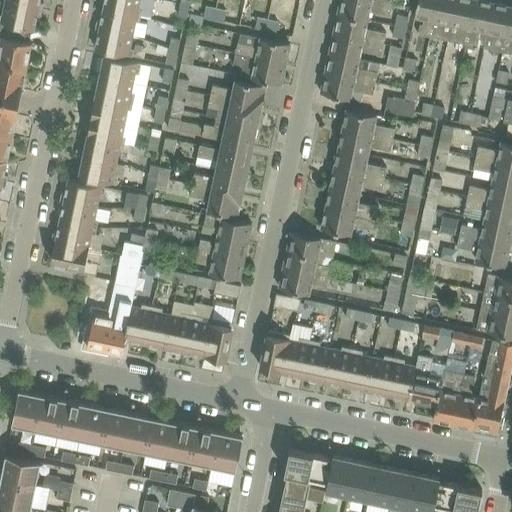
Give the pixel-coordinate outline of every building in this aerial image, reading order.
[(42,14),(43,8),(6,0),(5,0),(3,13),(0,12),(0,20),(28,26),(35,27),(38,13),(42,14)] [(140,7),(141,0),(105,0),(104,6),(142,14),(144,8),(140,7)] [(393,3),(379,0),(340,0),(339,7),(369,14),(370,10),(391,14),(393,3)] [(430,36),(437,0),(418,0),(415,15),(423,17),(422,23),(420,22),(418,33),(430,36)] [(448,39),(456,0),(437,0),(430,35),(437,37),(448,39)] [(466,43),(475,0),(456,0),(448,39),(466,43)] [(493,0),(475,0),(466,43),(478,45),(480,34),(477,34),(479,28),(488,30),(494,0),(493,0)] [(503,49),(511,6),(511,3),(494,0),(488,30),(489,31),(485,45),(503,49)] [(187,16),(190,3),(181,1),(178,14),(187,16)] [(215,19),(217,7),(206,4),(203,16),(215,19)] [(141,20),(142,14),(104,6),(101,20),(97,19),(96,26),(134,33),(137,20),(141,20)] [(511,6),(503,49),(511,51),(511,6)] [(239,24),(242,12),(217,7),(215,19),(239,24)] [(367,26),(369,18),(369,14),(339,7),(339,10),(335,26),(384,37),(385,30),(367,26)] [(406,26),(408,16),(397,14),(395,24),(406,26)] [(267,30),(269,18),(258,15),(255,27),(267,30)] [(277,20),(269,18),(267,30),(275,31),(277,20)] [(0,58),(27,64),(31,41),(25,40),(28,26),(0,20),(0,36),(2,37),(0,44),(0,58)] [(404,37),(406,26),(395,24),(393,34),(404,37)] [(131,47),(134,33),(96,26),(95,32),(99,33),(96,47),(134,55),(135,48),(131,47)] [(381,52),(384,37),(335,26),(331,46),(361,53),(362,48),(381,52)] [(188,30),(185,40),(198,43),(200,33),(188,30)] [(287,62),(291,42),(240,31),(236,51),(287,62)] [(177,51),(180,38),(172,36),(169,49),(177,51)] [(194,64),(198,43),(185,40),(181,61),(194,64)] [(398,66),(402,46),(390,43),(386,63),(398,66)] [(331,46),(326,70),(376,81),(378,71),(369,69),(371,60),(360,58),(361,53),(331,46)] [(175,64),(177,51),(169,49),(166,62),(175,64)] [(282,83),(287,62),(236,51),(233,63),(243,65),(241,74),(282,83)] [(140,72),(142,61),(104,53),(100,74),(134,81),(136,72),(140,72)] [(416,58),(406,56),(403,67),(414,69),(416,58)] [(27,64),(0,58),(0,131),(12,134),(17,112),(17,108),(19,100),(21,92),(22,88),(27,64)] [(165,66),(162,79),(171,80),(174,68),(165,66)] [(498,68),(495,80),(507,83),(509,70),(498,68)] [(326,70),(321,90),(351,97),(362,99),(364,90),(374,92),(376,81),(326,70)] [(132,91),(134,81),(100,74),(96,94),(134,102),(136,92),(132,91)] [(178,76),(176,85),(188,88),(190,78),(178,76)] [(266,84),(237,77),(235,87),(212,83),(210,92),(262,104),(266,84)] [(418,90),(420,81),(409,78),(407,87),(418,90)] [(176,85),(174,95),(186,97),(188,88),(176,85)] [(413,115),(418,90),(407,87),(405,99),(387,95),(384,109),(413,115)] [(257,124),(262,104),(210,92),(208,105),(218,107),(216,115),(257,124)] [(129,108),(133,109),(134,102),(96,94),(93,108),(89,107),(88,113),(126,121),(129,108)] [(166,108),(168,95),(159,94),(156,106),(166,108)] [(503,108),(505,97),(493,95),(491,106),(503,108)] [(432,115),(435,103),(423,101),(421,112),(432,115)] [(452,107),(435,103),(432,115),(450,119),(452,107)] [(163,121),(166,108),(156,106),(153,119),(163,121)] [(501,119),(503,108),(491,106),(488,117),(501,119)] [(347,107),(343,127),(392,138),(395,127),(375,123),(377,114),(347,107)] [(511,109),(506,108),(503,120),(511,122),(511,109)] [(469,123),(472,112),(461,109),(459,120),(469,123)] [(479,125),(482,114),(472,112),(469,123),(479,125)] [(123,135),(126,121),(88,113),(87,120),(91,121),(88,134),(126,142),(127,136),(123,135)] [(223,137),(222,142),(221,147),(200,142),(198,154),(219,158),(217,167),(246,173),(250,153),(252,148),(253,144),(257,124),(216,115),(214,123),(205,121),(202,133),(223,137)] [(170,116),(168,125),(180,128),(182,118),(170,116)] [(443,123),(438,146),(450,148),(454,125),(443,123)] [(157,149),(162,128),(152,126),(148,148),(157,149)] [(390,148),(392,138),(343,127),(338,146),(368,153),(370,144),(390,148)] [(0,158),(7,159),(12,134),(0,131),(0,158)] [(422,133),(420,143),(431,146),(433,135),(422,133)] [(123,152),(126,142),(88,134),(84,154),(117,161),(120,152),(123,152)] [(165,135),(161,155),(173,158),(177,138),(165,135)] [(511,161),(511,141),(502,139),(500,148),(478,144),(476,154),(511,161)] [(429,156),(431,146),(420,143),(418,154),(429,156)] [(367,162),(368,153),(338,146),(334,166),(384,177),(386,166),(367,162)] [(438,146),(436,156),(448,158),(450,148),(438,146)] [(116,171),(117,161),(84,154),(80,175),(117,183),(119,172),(116,171)] [(511,182),(511,161),(476,154),(474,167),(495,171),(493,178),(511,182)] [(7,159),(0,158),(0,178),(7,180),(9,174),(4,173),(7,159)] [(151,163),(148,176),(158,178),(159,176),(161,165),(151,163)] [(169,178),(171,167),(161,165),(159,176),(169,178)] [(382,187),(384,177),(334,166),(330,186),(360,193),(362,183),(382,187)] [(242,193),(246,173),(217,167),(215,175),(194,170),(191,183),(242,193)] [(413,172),(411,182),(423,185),(425,175),(413,172)] [(431,175),(429,185),(441,188),(443,178),(431,175)] [(156,186),(158,178),(148,176),(145,189),(154,191),(155,191),(156,186)] [(167,188),(169,178),(159,176),(158,178),(156,186),(167,188)] [(105,192),(106,185),(69,177),(66,191),(62,191),(61,197),(98,205),(101,191),(105,192)] [(511,203),(511,182),(493,178),(491,187),(469,183),(467,193),(511,203)] [(411,182),(408,192),(420,195),(423,185),(411,182)] [(237,214),(242,193),(191,183),(189,192),(210,197),(208,207),(237,214)] [(429,185),(427,195),(439,198),(441,188),(429,185)] [(358,200),(360,193),(330,186),(325,206),(375,217),(378,204),(358,200)] [(145,206),(148,193),(139,191),(136,205),(145,206)] [(511,223),(511,203),(467,193),(465,206),(486,210),(485,218),(511,223)] [(95,218),(98,205),(61,197),(59,204),(63,204),(60,218),(98,226),(99,219),(95,218)] [(152,200),(150,210),(162,213),(164,202),(152,200)] [(143,220),(145,206),(136,205),(134,218),(143,220)] [(432,227),(437,208),(424,205),(420,225),(432,227)] [(373,227),(375,217),(325,206),(321,225),(351,232),(353,223),(373,227)] [(405,211),(403,221),(414,224),(417,213),(405,211)] [(206,212),(204,224),(215,226),(215,224),(220,225),(218,234),(249,240),(253,221),(222,215),(206,212)] [(97,232),(98,226),(60,218),(58,231),(54,231),(52,237),(90,245),(93,231),(97,232)] [(510,244),(511,232),(511,223),(485,218),(483,227),(461,222),(459,233),(510,244)] [(412,234),(414,224),(403,221),(401,231),(412,234)] [(430,238),(432,227),(420,225),(418,235),(430,238)] [(158,229),(147,226),(145,234),(146,234),(146,236),(156,238),(158,229)] [(334,252),(337,240),(292,230),(288,248),(317,255),(318,246),(324,247),(323,250),(334,252)] [(144,244),(146,236),(146,234),(145,234),(132,231),(130,240),(126,239),(123,251),(122,256),(141,260),(143,248),(144,244)] [(505,264),(510,244),(459,233),(457,245),(478,249),(476,257),(505,264)] [(201,237),(198,249),(245,259),(249,240),(218,234),(216,243),(211,242),(212,239),(201,237)] [(154,250),(156,238),(146,236),(144,244),(143,248),(154,250)] [(87,258),(90,245),(52,237),(51,244),(55,244),(52,259),(57,260),(56,264),(66,266),(67,262),(78,264),(78,268),(97,272),(99,261),(87,258)] [(288,248),(284,267),(329,277),(332,265),(320,262),(320,264),(315,263),(317,255),(288,248)] [(198,249),(196,259),(207,262),(208,259),(213,260),(211,271),(241,277),(245,259),(198,249)] [(395,252),(392,263),(405,266),(407,254),(395,252)] [(131,303),(138,274),(139,271),(141,261),(141,260),(122,256),(116,280),(109,313),(96,310),(88,344),(122,352),(125,338),(123,338),(127,322),(131,303)] [(159,275),(161,266),(148,263),(146,272),(159,275)] [(411,264),(409,275),(422,277),(424,267),(411,264)] [(161,266),(159,275),(172,278),(174,269),(161,266)] [(284,267),(280,285),(308,291),(311,282),(316,283),(315,285),(326,288),(329,277),(284,267)] [(399,292),(403,273),(391,271),(387,289),(399,292)] [(188,272),(186,281),(200,284),(202,275),(188,272)] [(511,276),(503,275),(488,272),(484,290),(511,295),(511,276)] [(202,275),(200,284),(215,287),(217,279),(202,275)] [(431,298),(434,280),(422,277),(409,275),(406,293),(418,295),(431,298)] [(215,287),(215,290),(237,295),(240,283),(217,279),(215,287)] [(387,289),(384,301),(397,303),(399,292),(387,289)] [(511,315),(511,295),(484,290),(480,309),(511,315)] [(299,307),(301,297),(279,292),(276,303),(299,307)] [(414,314),(418,295),(406,293),(402,312),(414,314)] [(316,309),(318,300),(305,297),(303,306),(316,309)] [(331,302),(318,300),(316,309),(329,312),(331,302)] [(145,342),(153,304),(142,301),(142,305),(131,303),(127,322),(123,338),(125,338),(145,342)] [(165,346),(173,312),(162,310),(163,306),(153,304),(145,342),(165,346)] [(359,318),(360,309),(347,306),(346,315),(359,318)] [(374,312),(360,309),(359,318),(372,321),(374,312)] [(511,334),(511,315),(480,309),(476,327),(511,334)] [(185,351),(193,312),(182,310),(181,314),(173,312),(165,346),(185,351)] [(205,355),(213,317),(193,312),(185,351),(205,355)] [(401,327),(403,318),(390,315),(388,324),(401,327)] [(234,321),(232,320),(213,317),(205,355),(225,359),(234,321)] [(416,321),(403,318),(401,327),(414,330),(416,321)] [(451,339),(453,329),(426,323),(423,335),(438,338),(437,343),(450,346),(451,340),(451,339)] [(282,371),(289,337),(290,333),(269,328),(261,366),(282,371)] [(470,344),(472,333),(453,329),(451,339),(451,340),(470,344)] [(472,333),(470,344),(467,357),(479,359),(484,336),(472,333)] [(302,375),(310,337),(300,335),(299,339),(289,337),(282,371),(302,375)] [(323,380),(331,345),(320,343),(321,340),(310,337),(302,375),(323,380)] [(497,430),(511,361),(511,341),(492,337),(481,387),(482,387),(472,426),(474,426),(474,425),(497,430)] [(344,384),(352,346),(342,344),(342,348),(331,345),(323,380),(344,384)] [(366,389),(373,354),(362,351),(362,349),(352,346),(344,384),(366,389)] [(437,404),(443,375),(430,372),(433,354),(419,351),(416,363),(414,369),(408,398),(437,404)] [(387,393),(395,355),(385,353),(384,356),(373,354),(366,389),(387,393)] [(414,369),(416,363),(405,361),(406,357),(395,355),(387,393),(408,398),(414,369)] [(453,422),(464,371),(445,367),(443,375),(437,404),(434,418),(453,422)] [(482,387),(481,387),(479,393),(471,391),(475,374),(464,371),(453,422),(472,426),(482,387)] [(37,428),(44,392),(20,387),(12,423),(37,428)] [(66,397),(44,392),(37,428),(59,432),(66,397)] [(66,397),(59,432),(81,437),(88,402),(66,397)] [(88,402),(81,437),(102,441),(110,406),(88,402)] [(110,406),(102,441),(124,446),(132,411),(110,406)] [(132,411),(124,446),(146,450),(154,415),(132,411)] [(168,455),(176,420),(154,415),(146,450),(168,455)] [(176,420),(168,455),(190,459),(197,424),(176,420)] [(212,464),(219,429),(197,424),(190,459),(212,464)] [(244,434),(219,429),(212,464),(237,469),(244,434)] [(32,452),(33,443),(20,440),(18,449),(32,452)] [(33,443),(32,452),(45,455),(47,446),(33,443)] [(290,447),(285,471),(288,471),(311,476),(323,478),(328,479),(326,488),(348,493),(355,458),(333,453),(333,456),(328,455),(290,447)] [(64,449),(62,458),(75,461),(77,452),(64,449)] [(91,455),(77,452),(75,461),(89,464),(91,455)] [(6,453),(1,476),(36,483),(41,460),(6,453)] [(108,458),(106,467),(119,470),(121,461),(108,458)] [(355,458),(348,493),(369,498),(376,463),(355,458)] [(135,464),(121,461),(119,470),(133,473),(135,464)] [(376,463),(369,498),(390,502),(398,467),(376,463)] [(152,467),(150,476),(163,479),(165,470),(152,467)] [(398,467),(390,502),(411,507),(419,472),(398,467)] [(179,473),(165,470),(163,479),(177,482),(179,473)] [(288,471),(279,511),(303,511),(307,497),(310,485),(311,476),(288,471)] [(419,472),(411,507),(433,511),(435,502),(440,503),(452,506),(475,511),(478,511),(483,488),(445,480),(440,479),(441,476),(419,472)] [(36,483),(1,476),(0,481),(0,498),(32,505),(36,483)] [(195,476),(193,485),(207,488),(209,479),(195,476)] [(61,479),(59,487),(73,490),(74,481),(61,479)] [(310,485),(307,497),(315,498),(318,487),(310,485)] [(59,487),(57,496),(71,499),(73,490),(59,487)] [(194,502),(197,492),(172,487),(168,503),(181,505),(188,511),(213,511),(207,509),(194,502)] [(318,487),(315,498),(323,500),(326,488),(318,487)] [(210,495),(197,492),(194,502),(207,509),(210,495)] [(0,498),(0,511),(30,511),(32,505),(0,498)] [(158,509),(159,501),(146,498),(144,507),(158,509)]
